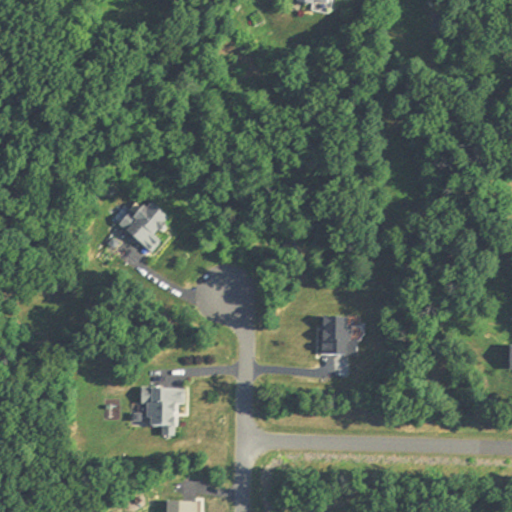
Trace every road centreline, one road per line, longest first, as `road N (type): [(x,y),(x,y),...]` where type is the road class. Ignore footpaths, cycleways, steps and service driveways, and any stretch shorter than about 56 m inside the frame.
road 1 (residential): [(243,440),(511,447)]
road 2 (residential): [(224,295),(247,295),(241,511)]
